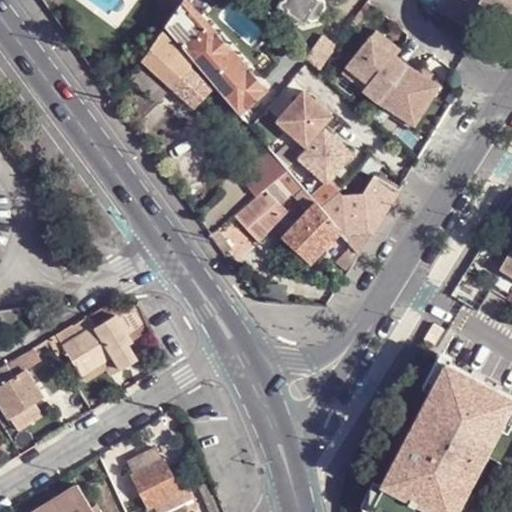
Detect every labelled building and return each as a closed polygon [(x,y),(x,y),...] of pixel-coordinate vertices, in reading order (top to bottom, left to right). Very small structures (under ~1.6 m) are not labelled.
[(278,0),(274,7),(301,24),(304,20),(309,23),(315,21),(323,7),(322,1),(320,0),(278,0)] [(490,6),(506,16),(511,6),(511,0),(457,0),(449,13),(475,30),(490,6)] [(238,111),(261,89),(180,2),(171,15),(175,20),(166,28),(238,111)] [(158,32),(139,60),(194,106),(210,88),(186,67),(189,61),(179,52),(180,50),(158,32)] [(381,103),(408,67),(397,58),(387,50),(391,45),(377,33),(348,68),(368,84),(363,90),(381,103)] [(387,50),(397,58),(401,53),(391,45),(387,50)] [(408,67),(381,103),(395,114),(394,117),(415,130),(441,87),(431,81),(420,74),(408,67)] [(368,84),(348,68),(343,74),(363,90),(368,84)] [(420,74),(431,81),(435,76),(423,69),(420,74)] [(323,126),(332,115),(302,90),(279,117),(309,143),(323,126)] [(354,151),(323,126),(309,143),(299,155),(330,180),(354,151)] [(287,145),(277,157),(287,169),(299,155),(287,145)] [(244,173),(261,192),(266,189),(287,169),(277,157),(271,150),(244,173)] [(339,190),(322,209),(342,230),(353,242),(361,252),(370,237),(400,188),(376,174),(361,195),(341,192),(339,190)] [(339,190),(330,180),(311,196),(316,203),(322,209),(339,190)] [(234,215),(260,241),(282,216),(288,211),(266,189),(261,192),(234,215)] [(312,261),(342,230),(322,209),(316,203),(285,237),(312,261)] [(292,215),(288,211),(282,216),(287,221),(292,215)] [(511,257),(501,275),(511,281),(511,257)] [(104,327),(73,345),(89,374),(120,356),(128,367),(140,359),(131,342),(136,339),(116,306),(97,316),(104,327)] [(27,326),(24,310),(0,312),(0,338),(10,336),(9,328),(27,326)] [(97,316),(67,334),(73,345),(104,327),(97,316)] [(57,339),(43,347),(48,356),(62,347),(57,339)] [(108,369),(112,376),(128,367),(120,356),(89,374),(91,380),(108,369)] [(6,366),(0,368),(0,385),(1,388),(16,379),(6,366)] [(511,417),(511,399),(448,367),(433,396),(441,400),(429,424),(423,421),(409,450),(401,445),(393,459),(402,464),(376,511),(458,511),(474,483),(469,481),(482,456),(486,458),(501,431),(504,433),(511,417)] [(1,388),(0,388),(0,400),(11,420),(43,401),(26,373),(16,379),(1,388)] [(158,452),(132,464),(140,478),(165,464),(158,452)] [(140,478),(137,480),(150,509),(157,507),(183,494),(168,462),(165,464),(140,478)] [(95,511),(80,488),(42,511),(95,511)] [(183,494),(157,507),(160,511),(178,511),(187,507),(196,503),(191,491),(183,494)] [(223,511),(216,495),(207,499),(212,511),(223,511)]
